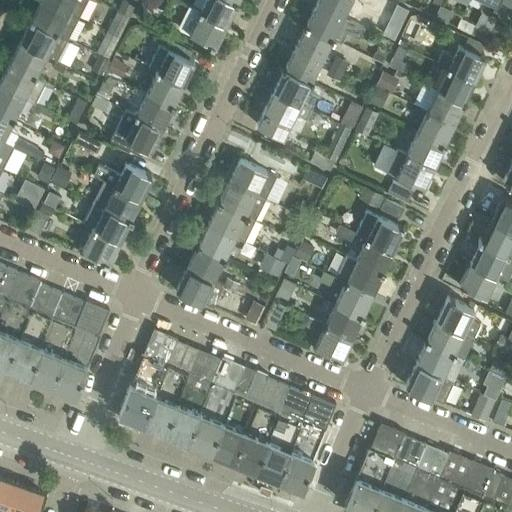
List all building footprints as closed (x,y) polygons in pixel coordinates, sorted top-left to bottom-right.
[(45,0),(40,0),(31,20),(68,38),(79,17),(45,0)] [(45,0),(79,17),(87,0),(45,0)] [(123,0),(119,9),(130,15),(135,5),(126,0),(123,0)] [(232,0),(205,0),(200,11),(226,24),(237,2),(232,0)] [(318,0),(317,3),(343,16),(350,0),(318,0)] [(489,14),(494,3),(495,0),(482,0),(478,9),(489,14)] [(511,0),(495,0),(494,3),(511,11),(511,0)] [(343,16),(317,3),(306,25),(332,38),(343,43),(348,33),(360,39),(366,27),(343,16)] [(215,46),(226,24),(200,11),(189,6),(180,25),(181,29),(215,46)] [(125,26),(130,15),(119,9),(114,20),(125,26)] [(31,20),(20,41),(46,54),(57,59),(68,38),(31,20)] [(108,30),(119,36),(125,26),(114,20),(108,30)] [(332,38),(306,25),(296,46),(322,59),(332,38)] [(114,46),(119,36),(108,30),(103,41),(114,46)] [(20,41),(9,63),(35,76),(46,54),(20,41)] [(103,41),(97,51),(108,57),(114,46),(103,41)] [(148,66),(157,71),(183,84),(194,61),(159,44),(148,66)] [(438,62),(448,67),(475,79),(485,57),(459,45),(454,56),(443,50),(438,62)] [(322,59),(296,46),(285,68),(311,81),(322,59)] [(109,59),(99,54),(92,69),(102,74),(109,59)] [(0,80),(0,84),(24,97),(35,103),(46,81),(35,76),(9,63),(0,80)] [(464,101),(475,79),(448,67),(438,89),(464,101)] [(311,81),(285,68),(274,89),(311,108),(316,97),(305,92),(311,81)] [(371,98),(383,105),(399,75),(386,69),(371,98)] [(172,106),(183,84),(157,71),(147,93),(172,106)] [(0,84),(0,112),(13,119),(24,97),(0,84)] [(311,108),(274,89),(263,112),(258,123),(284,136),(295,114),(306,119),(311,108)] [(454,123),(464,101),(438,89),(431,103),(424,100),(420,107),(428,110),(454,123)] [(147,93),(136,114),(162,127),(172,106),(147,93)] [(79,97),(68,119),(76,123),(87,101),(79,97)] [(353,99),(344,119),(355,123),(364,103),(353,99)] [(367,105),(359,127),(371,132),(379,109),(367,105)] [(162,127),(136,114),(125,108),(110,139),(141,154),(145,145),(151,149),(162,127)] [(417,132),(444,144),(454,123),(428,110),(417,132)] [(0,112),(0,138),(3,139),(13,119),(0,112)] [(75,141),(98,152),(102,143),(79,131),(75,141)] [(417,132),(407,154),(433,166),(444,144),(417,132)] [(423,188),(433,166),(407,154),(396,149),(385,170),(423,188)] [(330,169),(335,160),(315,150),(311,160),(330,169)] [(241,158),(230,180),(266,198),(277,176),(241,158)] [(93,174),(104,179),(115,185),(115,184),(141,196),(152,175),(126,162),(120,174),(99,163),(93,174)] [(308,167),(303,178),(322,187),(327,176),(308,167)] [(131,218),(141,196),(115,184),(115,185),(104,179),(94,200),(105,206),(131,218)] [(230,180),(219,201),(256,219),(266,198),(230,180)] [(413,190),(393,181),(388,191),(408,201),(413,190)] [(491,219),(511,228),(511,201),(502,196),(491,219)] [(385,198),(380,209),(400,219),(405,208),(385,198)] [(209,223),(235,236),(245,241),(256,219),(219,201),(209,223)] [(120,240),(131,218),(105,206),(94,227),(120,240)] [(38,209),(29,228),(40,233),(49,214),(38,209)] [(356,232),(367,237),(393,250),(404,228),(367,210),(356,232)] [(481,241),(507,253),(511,255),(511,228),(491,219),(481,241)] [(209,223),(198,244),(224,257),(235,236),(209,223)] [(120,240),(94,227),(83,249),(109,262),(120,240)] [(383,271),(393,250),(367,237),(357,258),(383,271)] [(471,262),(497,275),(507,253),(481,241),(471,262)] [(224,257),(198,244),(187,266),(213,279),(224,257)] [(383,271),(357,258),(346,253),(336,275),(346,280),(373,293),(383,271)] [(497,275),(471,262),(460,284),(486,297),(497,275)] [(19,271),(7,266),(0,283),(0,292),(8,296),(19,271)] [(224,284),(213,279),(187,266),(176,288),(213,306),(224,284)] [(30,276),(19,271),(8,296),(19,301),(30,276)] [(41,280),(30,276),(19,301),(31,305),(40,282),(41,280)] [(362,314),(373,293),(346,280),(336,302),(362,314)] [(42,310),(52,287),(40,282),(31,305),(42,310)] [(63,292),(52,287),(42,310),(54,315),(63,292)] [(0,315),(8,296),(0,292),(0,315)] [(54,315),(65,319),(75,296),(63,292),(54,315)] [(0,315),(0,360),(7,363),(31,305),(19,301),(8,296),(0,315)] [(65,319),(76,324),(86,301),(75,296),(65,319)] [(448,296),(437,318),(464,331),(474,336),(479,326),(468,321),(474,309),(448,296)] [(88,329),(98,304),(87,299),(86,301),(76,324),(88,329)] [(248,316),(258,320),(264,303),(254,299),(248,316)] [(274,301),(263,323),(273,328),(284,306),(274,301)] [(325,324),(352,336),(362,314),(336,302),(325,324)] [(98,304),(88,329),(100,334),(99,333),(109,308),(98,304)] [(7,363),(29,373),(54,315),(42,310),(31,305),(7,363)] [(100,334),(88,329),(76,324),(65,319),(54,315),(29,373),(75,392),(86,365),(87,365),(100,334)] [(474,336),(464,331),(437,318),(427,340),(464,358),(474,336)] [(341,358),(352,336),(325,324),(315,346),(341,358)] [(167,362),(177,338),(177,336),(154,327),(144,352),(142,351),(142,352),(129,383),(131,383),(120,410),(143,420),(167,362)] [(178,367),(188,343),(177,338),(167,362),(178,367)] [(427,340),(417,361),(454,379),(464,358),(427,340)] [(199,348),(188,343),(178,367),(189,372),(199,348)] [(211,353),(199,348),(189,372),(201,377),(211,353)] [(212,381),(222,357),(211,353),(201,377),(212,381)] [(223,355),(222,357),(212,381),(234,391),(245,365),(223,355)] [(511,363),(497,357),(487,378),(511,390),(511,376),(508,375),(511,367),(511,363)] [(454,379),(417,361),(406,383),(443,401),(454,379)] [(167,362),(143,420),(165,429),(189,372),(178,367),(167,362)] [(257,369),(245,365),(234,391),(246,395),(257,369)] [(234,391),(222,420),(210,448),(256,467),(268,439),(267,439),(279,409),(269,405),(257,400),(267,377),(268,374),(257,369),(246,395),(234,391)] [(189,372),(165,429),(188,439),(212,381),(201,377),(189,372)] [(257,400),(269,405),(278,381),(267,377),(257,400)] [(212,381),(188,439),(210,448),(222,420),(234,391),(212,381)] [(280,410),(290,386),(278,381),(269,405),(279,409),(280,410)] [(279,477),(303,419),(312,395),(290,386),(280,410),(279,409),(267,439),(268,439),(256,467),(279,477)] [(488,418),(497,397),(482,390),(473,411),(488,418)] [(303,419),(324,428),(325,428),(336,403),(313,393),(312,395),(303,419)] [(511,401),(502,398),(492,421),(503,425),(511,404),(511,401)] [(303,419),(279,477),(301,486),(313,458),(312,457),(324,428),(303,419)] [(404,431),(393,426),(381,421),(370,446),(369,445),(356,476),(357,477),(346,504),(364,511),(370,511),(381,486),(393,457),(403,433),(404,431)] [(415,437),(403,433),(393,457),(405,461),(415,437)] [(426,442),(415,437),(405,461),(416,466),(426,442)] [(416,466),(439,476),(449,451),(426,442),(416,466)] [(449,450),(449,451),(439,476),(450,480),(461,454),(449,450)] [(461,454),(450,480),(461,485),(472,459),(461,454)] [(393,457),(381,486),(370,511),(397,511),(404,495),(416,466),(405,461),(393,457)] [(494,468),(472,459),(461,485),(449,511),(476,511),(484,494),(494,471),(494,468)] [(416,466),(404,495),(397,511),(423,511),(427,505),(439,476),(416,466)] [(484,494),(496,499),(505,475),(494,471),(484,494)] [(511,490),(511,478),(505,475),(496,499),(506,504),(511,490)] [(11,511),(21,484),(0,476),(0,510),(4,511),(11,511)] [(439,476),(427,505),(423,511),(449,511),(461,485),(450,480),(439,476)] [(35,511),(43,492),(21,484),(11,511),(35,511)] [(502,511),(506,504),(496,499),(484,494),(476,511),(502,511)]
